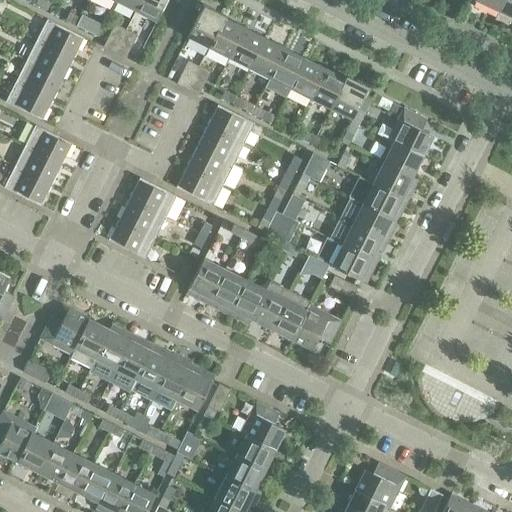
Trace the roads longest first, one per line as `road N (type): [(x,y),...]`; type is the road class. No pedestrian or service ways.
road 1 (residential): [(346,405),(499,89)]
road 2 (residential): [(346,405),(56,260)]
road 3 (unclassified): [(499,89),(321,0)]
road 4 (residential): [(511,487),(346,405)]
road 5 (residential): [(111,147),(155,168),(192,97)]
road 6 (residential): [(111,147),(68,123),(101,54)]
road 7 (residential): [(56,260),(111,147)]
